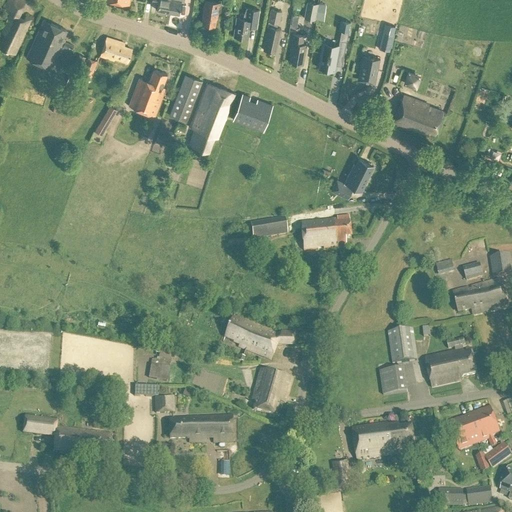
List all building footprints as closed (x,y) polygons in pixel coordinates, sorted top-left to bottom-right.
[(0,45),(14,53),(31,18),(25,15),(23,19),(18,16),(25,2),(21,0),(7,0),(3,9),(8,11),(10,15),(2,31),(6,33),(0,44),(0,45)] [(156,11),(167,13),(168,0),(150,0),(150,2),(157,4),(156,11)] [(168,0),(167,13),(178,15),(180,0),(168,0)] [(221,2),(208,0),(204,0),(201,23),(214,25),(215,16),(218,16),(221,2)] [(304,17),(314,19),(317,3),(307,1),(304,17)] [(245,13),(244,18),(237,17),(234,36),(248,39),(250,27),(257,28),(259,10),(247,8),(245,13)] [(270,9),(266,26),(268,26),(276,28),(277,23),(278,23),(281,11),(270,9)] [(72,50),(73,46),(65,42),(66,40),(63,39),(67,30),(43,20),(26,58),(51,69),(59,49),(64,50),(65,47),(72,50)] [(268,26),(263,51),(275,53),(280,29),(276,28),(268,26)] [(288,62),(292,62),(301,64),(304,44),(301,44),(303,36),(291,34),(290,43),(291,43),(288,62)] [(112,39),(105,37),(100,55),(126,63),(131,47),(122,45),(123,42),(112,39)] [(322,43),(318,67),(334,70),(337,52),(344,54),(346,42),(339,40),(338,44),(335,44),(335,45),(322,43)] [(85,56),(79,54),(74,65),(80,68),(85,56)] [(362,54),(357,80),(374,83),(379,58),(362,54)] [(80,75),(90,79),(97,61),(87,57),(80,75)] [(167,73),(160,70),(154,67),(149,80),(139,76),(128,103),(154,114),(165,87),(162,86),(167,73)] [(406,80),(420,85),(425,72),(411,68),(406,80)] [(184,73),(168,114),(186,121),(201,80),(184,73)] [(206,82),(201,96),(189,127),(195,129),(189,144),(208,151),(213,137),(217,138),(235,93),(206,82)] [(232,119),(262,130),(272,103),(257,98),(255,101),(248,98),(249,95),(242,92),(232,119)] [(401,96),(392,122),(428,135),(429,131),(433,132),(441,112),(430,108),(426,106),(427,103),(408,96),(402,94),(401,96)] [(50,109),(65,113),(69,100),(54,96),(50,109)] [(94,131),(102,135),(117,109),(110,105),(94,131)] [(158,134),(155,141),(168,146),(171,138),(158,134)] [(373,165),(359,158),(355,165),(353,164),(343,183),(336,179),(331,190),(347,198),(353,187),(360,191),(373,165)] [(301,225),(302,239),(303,253),(346,249),(345,240),(351,240),(349,217),(336,218),(336,221),(301,225)] [(284,219),(250,225),(253,242),(287,236),(284,219)] [(493,280),(511,276),(511,268),(510,256),(489,258),(493,280)] [(451,261),(444,263),(447,276),(455,274),(451,261)] [(466,282),(483,277),(479,265),(463,269),(466,282)] [(510,309),(502,280),(452,294),(458,314),(471,311),(473,316),(510,309)] [(281,336),(279,337),(251,325),(251,326),(232,319),(225,339),(234,342),(234,343),(237,345),(236,348),(270,361),(277,345),(293,346),(293,335),(282,335),(281,336)] [(143,336),(175,343),(177,332),(165,329),(165,330),(156,328),(155,332),(144,330),(143,336)] [(388,334),(392,365),(417,362),(413,330),(388,334)] [(465,346),(463,340),(447,344),(448,350),(454,348),(456,354),(426,360),(432,389),(460,383),(464,379),(476,376),(471,354),(464,355),(463,352),(462,347),(465,346)] [(148,379),(160,382),(166,383),(174,348),(166,346),(166,349),(157,347),(154,361),(152,361),(148,379)] [(383,397),(407,393),(404,370),(379,373),(383,397)] [(291,380),(260,371),(252,402),(256,403),(254,411),(276,417),(280,404),(284,405),(291,380)] [(155,414),(160,414),(174,414),(174,398),(158,397),(159,388),(146,387),(134,387),(134,398),(155,399),(155,414)] [(491,409),(470,417),(480,445),(489,441),(492,449),(497,446),(494,440),(493,437),(500,435),(491,409)] [(36,418),(26,416),(24,435),(56,439),(54,454),(91,458),(92,455),(109,457),(111,436),(57,429),(58,420),(43,419),(42,422),(36,421),(36,418)] [(480,445),(470,417),(449,424),(459,452),(480,445)] [(213,442),(213,445),(232,444),(232,418),(188,419),(188,421),(169,421),(170,440),(187,440),(187,441),(189,441),(189,445),(206,445),(206,442),(213,442)] [(399,429),(398,426),(387,427),(387,426),(353,431),(357,462),(406,455),(405,451),(415,450),(412,427),(399,429)] [(484,460),(493,471),(511,457),(511,455),(504,445),(484,460)] [(486,464),(484,460),(485,459),(484,455),(477,458),(476,458),(479,466),(486,464)] [(351,490),(347,462),(332,465),(336,492),(351,490)] [(511,469),(508,468),(500,492),(511,496),(509,501),(511,502),(511,469)] [(439,491),(439,508),(464,508),(464,503),(468,503),(469,507),(493,504),(491,488),(470,490),(467,491),(468,496),(464,496),(464,491),(439,491)]
